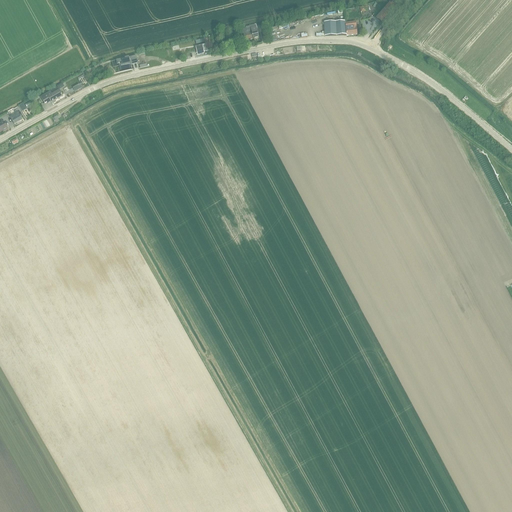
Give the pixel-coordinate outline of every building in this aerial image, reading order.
[(381,22),(395,7),(390,2),(376,17),(381,22)] [(324,23),(324,31),(325,36),(346,35),(346,36),(357,35),(355,22),(345,23),(345,22),(324,23)] [(243,34),(244,36),(245,41),(253,39),(259,38),(257,33),(255,25),(250,27),(247,27),(247,28),(246,28),(247,31),(242,33),(242,34),(243,34)] [(196,47),(196,50),(197,55),(204,53),(204,52),(208,51),(207,45),(196,47)] [(117,61),(112,62),(113,68),(119,66),(120,71),(131,68),(130,64),(137,62),(138,64),(138,63),(136,56),(131,58),(131,59),(129,59),(125,60),(122,61),(122,60),(117,61)] [(44,104),(47,102),(48,104),(51,102),(51,103),(63,96),(60,92),(59,91),(52,95),(50,92),(40,98),(44,104)] [(15,114),(10,117),(12,120),(14,124),(14,125),(15,124),(22,120),(20,116),(22,115),(20,112),(18,113),(16,111),(14,112),(15,114)]
